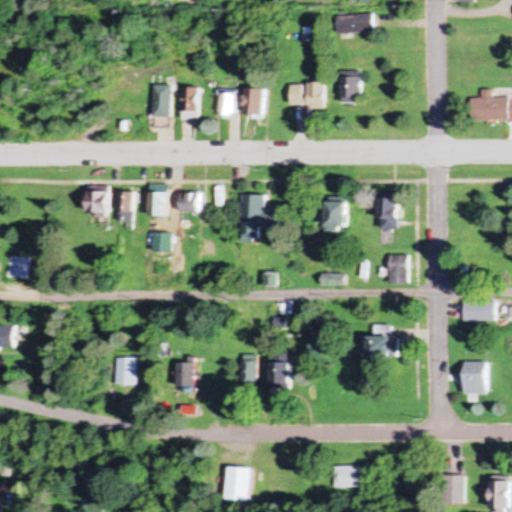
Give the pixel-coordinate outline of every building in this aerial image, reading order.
[(376,16),(339,16),(339,34),(376,34),(376,16)] [(344,105),(363,105),(363,73),(344,73),(344,105)] [(327,105),(327,84),(292,84),(292,105),(327,105)] [(173,88),(155,88),(155,126),(173,126),(173,88)] [(511,120),(511,98),(495,98),(495,90),(484,90),(484,99),(475,99),(475,121),(511,120)] [(184,91),(184,119),(200,119),(200,91),(184,91)] [(245,115),(266,115),(266,92),(245,92),(245,115)] [(220,117),(236,117),(236,95),(220,95),(220,117)] [(111,191),(90,191),(90,215),(111,215),(111,191)] [(136,193),(122,193),(122,223),(136,223),(136,193)] [(171,216),(171,193),(152,193),(152,216),(171,216)] [(202,194),(183,194),(183,214),(202,214),(202,194)] [(244,243),(261,243),(261,228),(278,228),(278,212),(267,213),(267,196),(243,196),(244,243)] [(382,199),(382,230),(402,230),(402,199),(382,199)] [(350,202),(328,202),(328,229),(350,229),(350,202)] [(392,286),(411,286),(411,256),(392,256),(392,286)] [(499,302),(467,302),(467,322),(499,322),(499,302)] [(0,350),(17,350),(17,326),(0,326),(0,350)] [(393,326),(371,326),(371,359),(402,359),(402,337),(393,337),(393,326)] [(291,389),(291,355),(272,355),(272,389),(291,389)] [(242,356),(242,387),(258,387),(258,356),(242,356)] [(116,388),(135,388),(135,358),(116,358),(116,388)] [(467,394),(489,394),(489,362),(467,362),(467,394)] [(196,363),(177,363),(177,388),(196,388),(196,363)] [(364,466),(338,466),(338,487),(364,487),(364,466)] [(228,502),(253,502),(253,468),(228,468),(228,502)] [(467,476),(446,476),(446,504),(467,504),(467,476)] [(511,480),(492,480),(492,508),(511,508),(511,480)]
